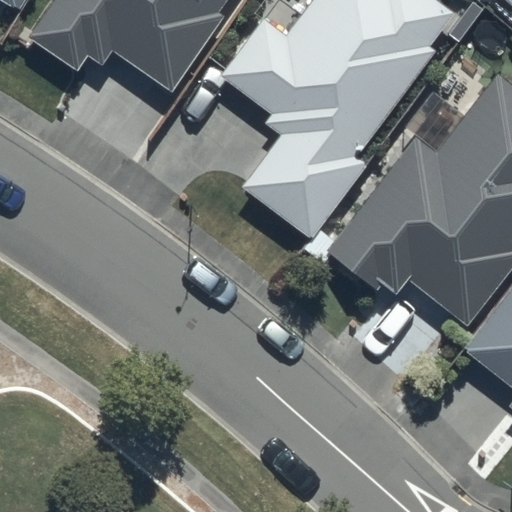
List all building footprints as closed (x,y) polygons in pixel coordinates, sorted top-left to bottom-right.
[(0,0),(0,4),(15,14),(22,0),(0,0)] [(52,0),(25,41),(71,72),(82,56),(100,68),(111,52),(169,91),(220,18),(217,15),(227,0),(52,0)] [(310,0),(284,38),(259,21),(219,78),(267,112),(259,124),(276,136),(239,190),(309,239),(360,166),(357,163),(431,57),(424,52),(450,15),(429,0),(310,0)] [(511,0),(497,0),(511,12),(511,0)] [(511,84),(496,73),(433,153),(416,140),(322,259),(370,297),(378,287),(392,299),(404,283),(464,330),(511,261),(511,84)] [(511,287),(463,355),(511,390),(511,394),(502,408),(511,415),(511,287)]
